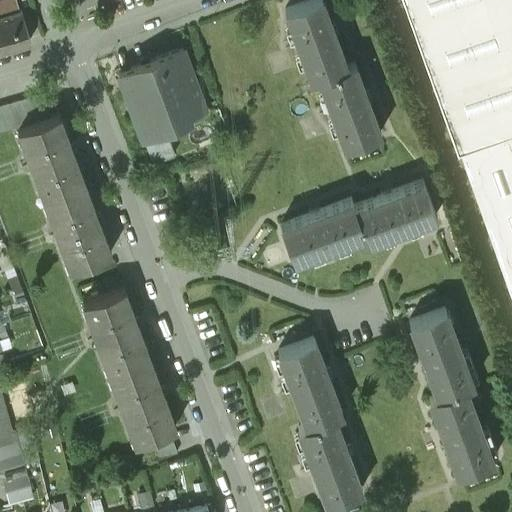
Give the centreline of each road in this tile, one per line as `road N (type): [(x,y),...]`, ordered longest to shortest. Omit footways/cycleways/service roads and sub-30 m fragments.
road 1 (residential): [(67,45),(159,289)]
road 2 (residential): [(159,289),(238,511)]
road 3 (residential): [(364,311),(230,271),(207,269),(159,289)]
road 4 (residential): [(196,0),(67,45)]
